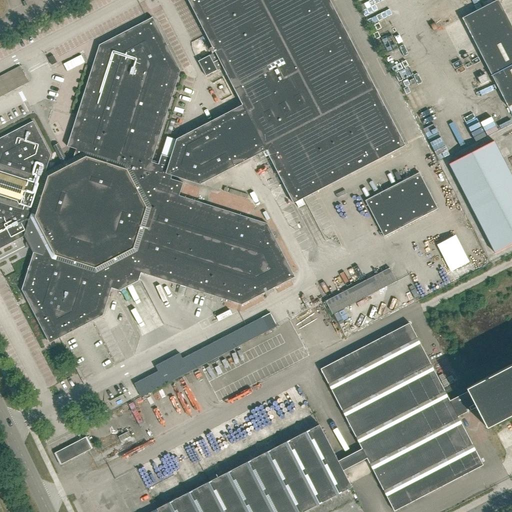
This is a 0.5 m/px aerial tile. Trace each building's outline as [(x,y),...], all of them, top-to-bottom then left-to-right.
[(30,248),(33,253),(21,290),(49,344),(103,316),(112,288),(120,291),(139,281),(141,273),(241,305),(295,277),(268,224),(179,196),(183,183),(171,180),(172,176),(199,185),(234,166),(266,150),(293,204),(405,146),(329,0),(187,0),(242,105),(176,139),(171,157),(161,154),(158,163),(151,161),(180,70),(153,18),(99,45),(68,146),(76,149),(73,158),(67,161),(64,155),(59,158),(62,163),(46,172),(50,156),(32,122),(0,138),(0,249),(24,236),(27,242),(26,242),(26,243),(25,243),(25,244),(25,245),(25,246),(26,246),(26,247),(27,247),(27,248),(28,248),(29,248),(30,248)] [(511,105),(511,26),(498,0),(497,0),(462,18),(508,107),(511,105)] [(210,55),(198,61),(206,76),(217,70),(210,55)] [(53,56),(48,58),(52,65),(57,62),(53,56)] [(418,94),(425,91),(421,82),(414,85),(418,94)] [(468,115),(478,111),(476,107),(466,111),(468,115)] [(411,112),(417,121),(421,119),(416,109),(411,112)] [(163,133),(159,150),(166,152),(170,135),(163,133)] [(495,253),(511,244),(511,176),(494,141),(449,164),(495,253)] [(434,157),(444,153),(442,147),(431,150),(434,157)] [(418,172),(364,200),(383,236),(437,208),(418,172)] [(390,267),(325,301),(332,313),(396,280),(390,267)] [(156,367),(159,372),(135,385),(141,397),(277,326),(270,313),(183,359),(180,354),(156,367)] [(302,511),(351,487),(343,471),(367,458),(394,511),(483,465),(458,416),(476,407),(486,428),(511,414),(511,364),(466,388),(467,391),(450,401),(410,323),(321,369),(362,449),(338,461),(319,425),(157,508),(149,511),(302,511)] [(131,380),(126,382),(130,391),(135,389),(131,380)] [(92,448),(86,437),(78,441),(84,452),(92,448)]
